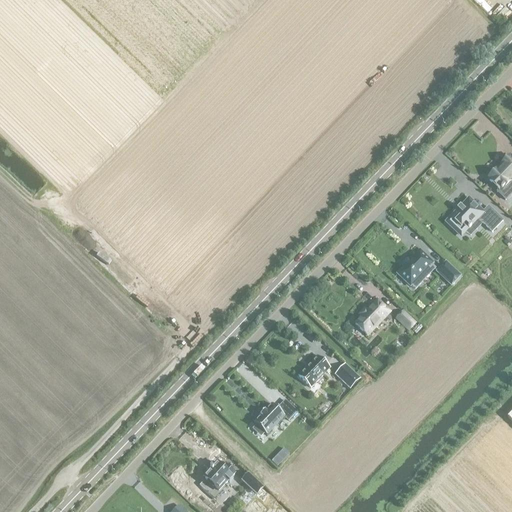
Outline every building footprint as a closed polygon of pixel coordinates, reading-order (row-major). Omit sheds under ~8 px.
[(496,171),(489,178),(490,180),(489,181),(499,191),(500,190),(502,191),(511,181),(511,180),(511,158),(510,159),(509,158),(502,165),(503,167),(498,172),(496,171)] [(454,222),(450,226),(458,235),(463,230),(465,232),(468,229),(469,230),(471,228),(470,227),(478,219),(492,232),(502,221),(488,207),(483,213),(468,199),(461,207),(460,206),(459,206),(460,207),(457,210),(457,209),(456,210),(457,211),(450,218),(454,222)] [(420,251),(397,274),(410,286),(411,285),(415,289),(421,283),(434,269),(430,265),(432,263),(420,251)] [(446,263),(437,272),(451,286),(460,277),(446,263)] [(373,306),(355,325),(367,336),(389,313),(378,302),(373,307),(373,306)] [(403,312),(396,320),(409,332),(416,324),(403,312)] [(317,357),(299,377),(311,388),(329,369),(317,357)] [(345,365),(335,376),(350,390),(360,379),(345,365)] [(254,423),(267,436),(267,435),(284,417),(284,418),(285,417),(289,421),(297,412),(285,401),(277,410),(272,404),(271,405),(265,412),(265,411),(260,416),(260,417),(254,423)] [(284,449),(271,462),(277,468),(289,455),(284,449)] [(212,471),(199,484),(213,497),(228,482),(229,483),(233,479),(231,477),(234,474),(226,466),(223,469),(217,463),(212,468),(211,468),(210,469),(212,471)] [(245,478),(242,482),(248,489),(256,496),(257,495),(262,490),(263,489),(259,485),(249,475),(245,478)]
